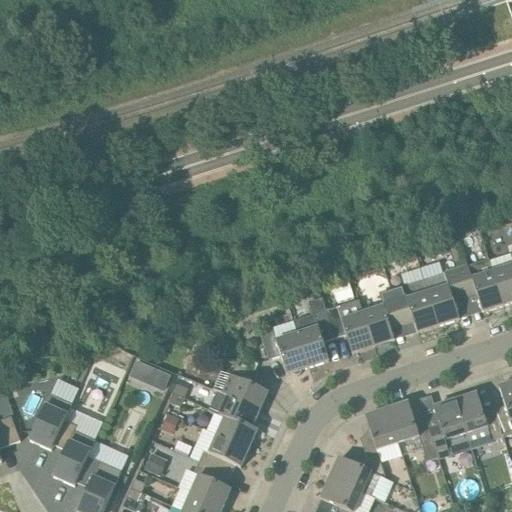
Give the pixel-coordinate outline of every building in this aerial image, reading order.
[(451,253),(463,249),(459,237),(447,241),(451,253)] [(449,255),(445,242),(430,248),(433,254),(441,258),(449,255)] [(511,263),(511,266),(493,272),(504,308),(511,305),(511,253),(509,254),(511,263)] [(483,315),(504,308),(492,273),(488,261),(468,267),(467,266),(456,270),(465,300),(477,296),(483,315)] [(424,281),(439,329),(460,322),(454,303),(465,300),(456,270),(444,274),(444,275),(424,281)] [(417,336),(439,329),(424,281),(391,292),(400,320),(412,317),(417,336)] [(362,314),(374,349),(395,343),(389,324),(400,320),(391,292),(379,296),(383,308),(362,314)] [(310,307),(313,316),(293,323),(308,370),(329,363),(324,345),(335,341),(326,312),(327,312),(324,302),(310,307)] [(352,356),(374,349),(362,314),(358,302),(327,312),(326,312),(335,341),(346,338),(352,356)] [(287,377),(308,370),(293,323),(260,333),(270,362),(281,358),(287,377)] [(257,345),(254,341),(249,340),(246,343),(245,348),(248,351),(252,352),(256,349),(257,345)] [(136,363),(129,379),(142,385),(149,368),(136,363)] [(222,374),(213,392),(217,394),(227,398),(260,413),(268,395),(259,390),(263,379),(253,375),(245,371),(240,369),(236,367),(231,378),(222,374)] [(511,427),(510,422),(511,421),(511,385),(499,389),(505,408),(494,412),(503,439),(511,435),(511,427)] [(177,386),(173,395),(184,400),(188,391),(177,386)] [(217,394),(209,413),(225,421),(226,420),(252,431),(253,430),(260,413),(227,398),(217,394)] [(173,395),(169,404),(180,409),(184,400),(173,395)] [(503,439),(494,412),(483,415),(477,396),(456,403),(471,451),(492,445),(492,442),(503,439)] [(51,398),(30,443),(52,453),(54,448),(65,424),(70,411),(72,408),(51,398)] [(438,459),(438,462),(439,461),(471,451),(456,403),(434,410),(440,429),(430,432),(438,459)] [(9,405),(0,409),(0,418),(1,421),(14,416),(9,405)] [(419,439),(419,436),(409,405),(387,412),(398,446),(419,439)] [(376,452),(398,446),(387,412),(366,419),(372,438),(361,442),(365,453),(362,458),(380,466),(381,466),(376,452)] [(168,417),(162,430),(172,434),(178,421),(168,417)] [(10,420),(0,423),(0,426),(8,448),(20,444),(21,444),(12,419),(10,420)] [(225,421),(218,438),(249,452),(258,432),(253,430),(252,431),(226,420),(225,421)] [(66,453),(54,479),(75,489),(77,485),(88,460),(96,443),(95,443),(75,434),(77,429),(65,424),(54,448),(66,453)] [(0,465),(2,465),(0,459),(0,451),(8,448),(0,426),(0,465)] [(438,459),(430,432),(419,436),(419,439),(426,463),(438,459)] [(203,453),(198,464),(231,479),(236,468),(241,470),(249,452),(218,438),(210,455),(203,453)] [(152,456),(145,472),(161,478),(164,470),(157,467),(160,459),(152,456)] [(330,481),(362,495),(371,499),(380,479),(384,480),(385,478),(381,466),(380,466),(362,458),(358,468),(340,460),(330,481)] [(88,460),(77,485),(88,490),(78,511),(104,511),(121,475),(100,465),(88,460)] [(198,476),(190,495),(223,510),(231,492),(226,490),(231,479),(198,464),(194,475),(198,476)] [(135,481),(130,491),(141,495),(145,486),(135,481)] [(355,511),(362,495),(330,481),(321,502),(339,510),(338,511),(355,511)] [(130,491),(122,509),(128,511),(137,511),(140,505),(137,504),(141,497),(141,495),(130,491)] [(180,491),(172,509),(178,511),(222,511),(223,510),(190,495),(180,491)]
